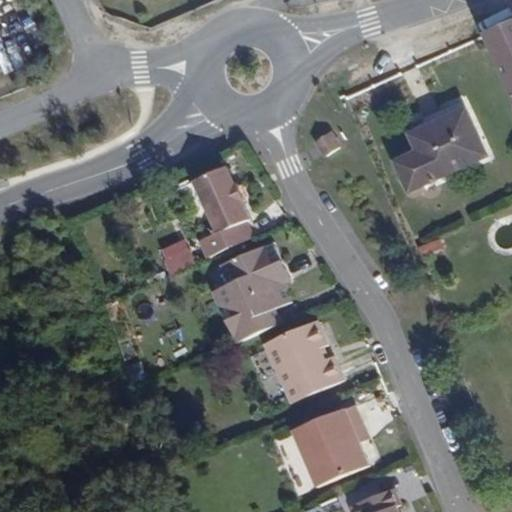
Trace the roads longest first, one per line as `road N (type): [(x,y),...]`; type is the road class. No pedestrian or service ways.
road 1 (residential): [(461,511),(374,317),(264,111)]
road 2 (residential): [(71,0),(103,68),(205,72)]
road 3 (tertiary): [(156,145),(112,169),(0,207)]
